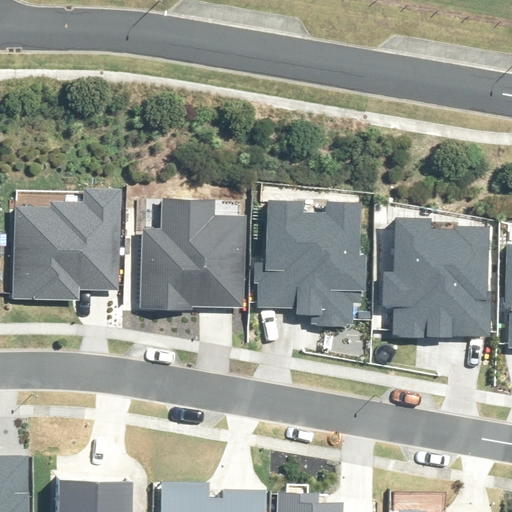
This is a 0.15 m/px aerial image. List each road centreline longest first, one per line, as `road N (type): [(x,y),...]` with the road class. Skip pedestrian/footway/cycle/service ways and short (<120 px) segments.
road 1 (residential): [(0,371),(143,377),(511,441)]
road 2 (residential): [(511,97),(77,31),(0,29)]
